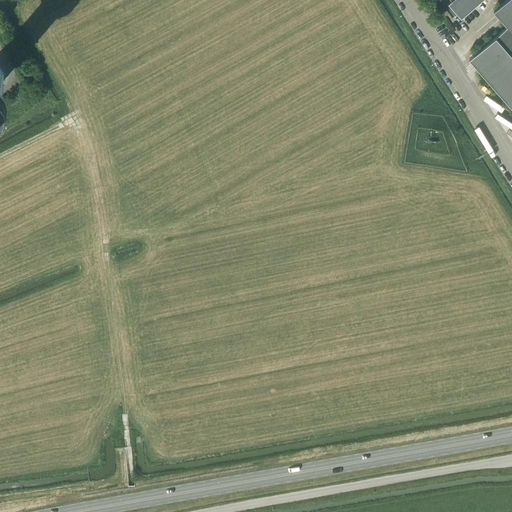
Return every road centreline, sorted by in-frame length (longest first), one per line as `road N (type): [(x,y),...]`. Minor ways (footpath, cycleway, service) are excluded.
road 1 (track): [(0,151),(58,121),(77,129),(104,223),(134,511)]
road 2 (primary): [(81,511),(511,436)]
road 3 (unclassified): [(213,511),(511,459)]
road 4 (unclassified): [(415,0),(511,157)]
